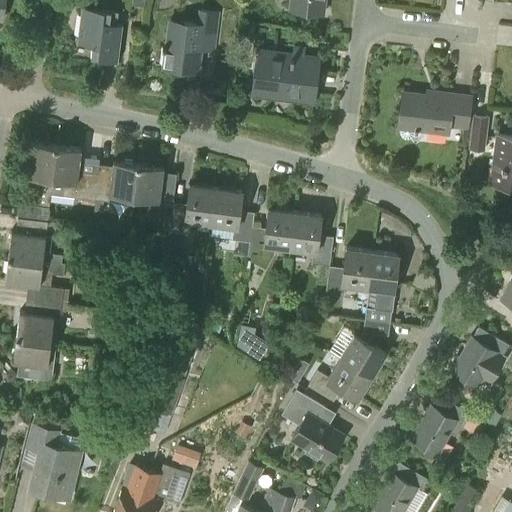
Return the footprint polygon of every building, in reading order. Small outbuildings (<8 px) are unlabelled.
[(323,12),(325,0),(289,0),(289,8),(323,12)] [(92,45),(91,58),(117,61),(121,24),(117,23),(118,12),(111,11),(111,10),(81,6),(77,43),(92,45)] [(213,41),(217,12),(200,10),(198,24),(169,21),(164,67),(197,71),(200,40),(213,41)] [(312,99),(317,55),(259,48),(255,82),(276,85),(274,94),(312,99)] [(466,127),(470,94),(436,90),(436,95),(402,90),(398,126),(400,126),(399,130),(400,133),(401,136),(404,138),(408,138),(411,137),(413,135),(414,132),(415,128),(447,132),(448,125),(466,127)] [(484,150),(488,116),(473,114),(469,148),(484,150)] [(511,185),(511,135),(497,134),(491,183),(511,185)] [(47,220),(48,220),(51,194),(50,194),(56,144),(31,141),(27,175),(40,177),(36,205),(19,203),(17,216),(22,217),(47,220)] [(95,168),(95,173),(78,171),(81,147),(56,144),(50,194),(51,194),(74,196),(74,198),(95,200),(95,198),(98,169),(95,168)] [(95,198),(108,200),(109,194),(122,195),(122,201),(134,202),(138,163),(113,160),(112,170),(98,169),(95,198)] [(172,202),(175,178),(162,176),(163,166),(138,163),(134,202),(144,204),(145,198),(172,202)] [(173,202),(169,231),(186,233),(187,228),(193,229),(197,221),(211,223),(215,186),(190,182),(187,204),(173,202)] [(211,223),(234,226),(232,238),(249,240),(250,241),(253,222),(253,221),(254,214),(239,213),(243,189),(215,186),(211,223)] [(260,222),(253,221),(253,222),(250,241),(249,240),(247,255),(250,255),(250,256),(266,264),(276,245),(290,247),(294,210),(269,207),(266,230),(261,229),(260,222)] [(290,247),(313,250),(311,263),(329,265),(332,241),(318,239),(321,214),(294,210),(290,247)] [(21,231),(11,230),(8,255),(42,260),(61,262),(62,254),(49,252),(51,236),(45,235),(47,220),(22,217),(21,231)] [(347,246),(344,271),(329,269),(325,293),(343,296),(345,283),(368,286),(372,249),(347,246)] [(369,286),(365,319),(390,323),(392,310),(384,309),(387,288),(394,289),(399,252),(372,249),(368,286),(369,286)] [(62,286),(50,285),(51,272),(63,274),(64,262),(61,262),(42,260),(8,255),(5,280),(33,283),(31,298),(61,301),(62,286)] [(511,304),(511,276),(500,298),(511,304)] [(17,334),(17,336),(56,340),(61,301),(31,298),(29,312),(20,311),(17,334)] [(388,334),(390,323),(365,319),(363,331),(388,334)] [(505,357),(503,355),(509,345),(478,326),(472,335),(471,335),(459,355),(457,354),(449,367),(478,385),(481,380),(490,385),(505,357)] [(236,329),(229,328),(227,337),(235,338),(236,329)] [(176,420),(182,403),(176,401),(198,338),(176,330),(142,425),(164,432),(169,417),(176,420)] [(340,355),(372,375),(385,352),(353,332),(340,355)] [(17,375),(52,379),(56,340),(17,336),(14,360),(19,360),(17,375)] [(327,376),(317,370),(308,385),(331,398),(338,385),(358,397),(372,375),(340,355),(327,376)] [(329,459),(344,434),(318,418),(325,406),(297,389),(283,413),(301,424),(292,438),(309,448),(306,452),(317,458),(319,454),(329,459)] [(437,395),(432,404),(430,403),(418,424),(416,422),(408,436),(438,453),(457,421),(462,424),(468,413),(437,395)] [(69,498),(81,450),(55,444),(58,430),(33,424),(26,455),(37,458),(30,488),(69,498)] [(201,452),(189,448),(183,463),(195,467),(201,452)] [(249,499),(264,467),(248,460),(233,492),(249,499)] [(398,462),(392,471),(391,470),(379,490),(377,489),(369,503),(384,511),(402,511),(417,488),(423,491),(429,480),(398,462)] [(135,501),(130,511),(152,511),(158,498),(178,505),(189,472),(163,463),(159,473),(155,485),(145,483),(138,502),(135,501)] [(155,485),(159,473),(135,464),(126,487),(122,486),(112,511),(130,511),(135,501),(138,502),(145,483),(155,485)] [(467,503),(475,488),(466,483),(458,497),(467,503)] [(261,511),(260,511),(276,511),(279,511),(289,511),(295,496),(268,487),(261,511)] [(511,511),(511,500),(503,495),(492,511),(511,511)] [(260,511),(261,511),(240,503),(237,511),(260,511)]
